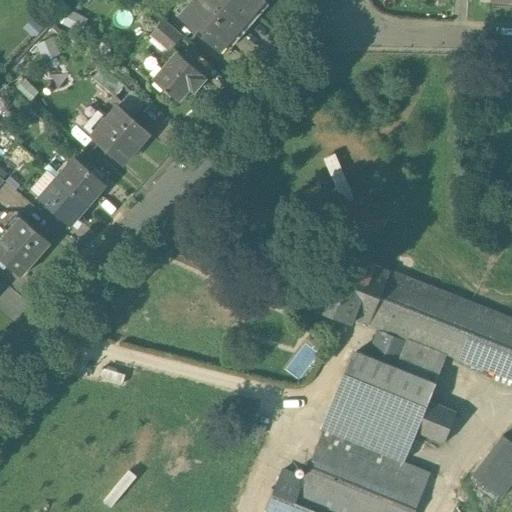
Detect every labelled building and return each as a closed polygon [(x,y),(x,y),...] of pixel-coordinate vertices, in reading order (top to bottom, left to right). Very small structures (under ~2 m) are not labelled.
[(173,6),(165,0),(145,0),(145,1),(163,17),(173,6)] [(194,0),(181,16),(222,52),(266,0),(194,0)] [(183,35),(165,20),(156,30),(174,46),(183,35)] [(177,52),(153,80),(167,92),(168,91),(178,100),(189,87),(194,91),(205,79),(200,74),(201,73),(177,52)] [(125,84),(102,65),(93,75),(115,95),(125,84)] [(117,104),(90,135),(121,162),(148,131),(117,104)] [(0,158),(1,160),(15,140),(5,132),(0,139),(0,158)] [(104,183),(75,157),(57,176),(87,202),(104,183)] [(87,202),(57,176),(39,196),(69,223),(87,202)] [(51,243),(20,216),(0,239),(0,256),(22,276),(51,243)] [(375,264),(340,250),(316,309),(351,323),(354,316),(375,264)] [(511,318),(375,264),(354,316),(406,337),(446,353),(511,379),(511,318)] [(405,341),(379,330),(369,355),(395,366),(405,341)] [(405,341),(395,366),(434,382),(446,353),(406,337),(405,341)] [(357,351),(337,399),(415,430),(428,399),(434,382),(395,366),(369,355),(357,351)] [(415,430),(337,399),(324,430),(404,462),(415,430)] [(455,410),(428,399),(415,430),(443,441),(455,410)] [(324,430),(324,429),(304,478),(283,469),(265,511),(414,511),(431,473),(404,462),(324,430)] [(511,441),(503,435),(473,475),(502,497),(511,482),(511,441)]
